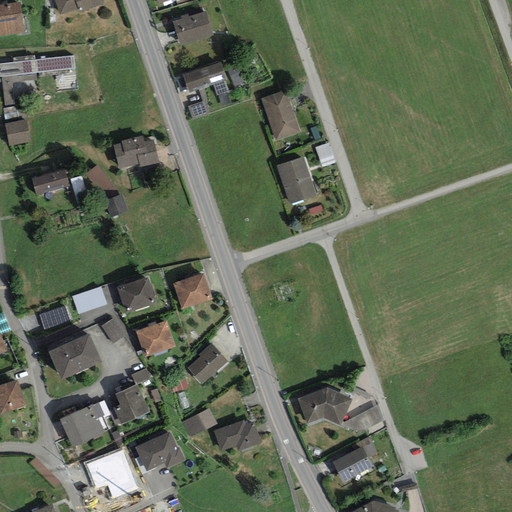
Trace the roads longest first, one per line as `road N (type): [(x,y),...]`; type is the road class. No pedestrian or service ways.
road 1 (secondary): [(225,262),(133,0)]
road 2 (secondary): [(323,510),(280,418),(225,262)]
road 3 (residential): [(321,230),(406,462)]
road 4 (residential): [(360,217),(286,0)]
road 5 (residential): [(0,277),(30,350),(49,449)]
road 6 (residential): [(360,217),(511,165)]
